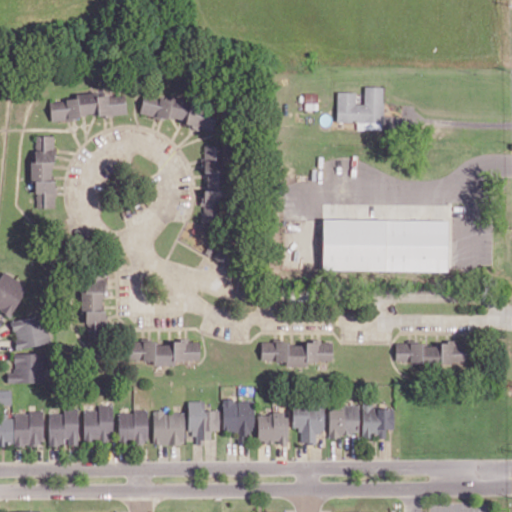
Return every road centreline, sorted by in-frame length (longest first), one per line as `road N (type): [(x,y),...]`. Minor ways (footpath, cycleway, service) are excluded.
road 1 (residential): [(0,467),(436,467),(483,477)]
road 2 (residential): [(483,477),(412,488),(0,492)]
road 3 (residential): [(135,237),(156,264),(242,296),(477,298),(511,316)]
road 4 (residential): [(510,316),(243,320),(200,307),(175,273)]
road 5 (residential): [(145,233),(107,234),(87,202),(94,170),(121,149),(153,152),(168,170),(166,211),(145,233)]
